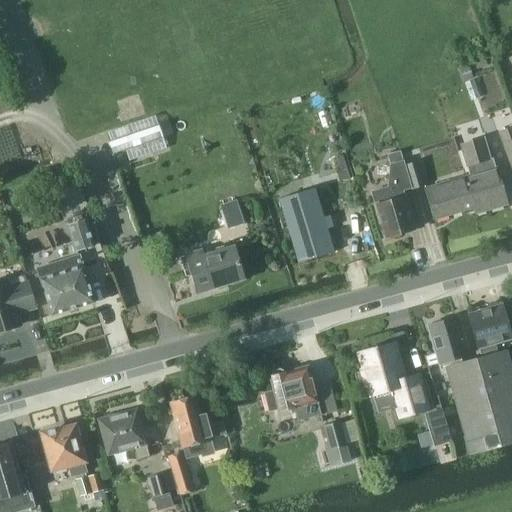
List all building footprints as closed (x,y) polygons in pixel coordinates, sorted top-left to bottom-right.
[(155,116),(107,132),(111,142),(109,142),(113,155),(126,151),(129,161),(166,148),(155,116)] [(475,141),(468,121),(454,126),(461,145),(460,146),(468,167),(475,165),(477,172),(466,175),(476,207),(475,207),(476,213),(507,204),(496,166),(494,158),(491,158),(483,138),(475,141)] [(401,161),(399,151),(388,155),(391,164),(390,164),(389,186),(374,191),(378,205),(376,205),(379,214),(381,214),(388,237),(414,229),(409,214),(412,214),(404,190),(412,188),(412,190),(427,185),(419,161),(406,165),(404,160),(401,161)] [(435,219),(475,207),(476,207),(466,175),(425,187),(435,219)] [(315,188),(279,199),(298,263),(334,252),(315,188)] [(232,209),(238,226),(251,222),(246,205),(232,209)] [(86,219),(66,225),(75,252),(95,246),(86,219)] [(244,279),(234,245),(204,254),(202,249),(186,254),(198,293),(244,279)] [(80,255),(35,268),(38,279),(41,278),(53,316),(95,302),(83,265),(80,255)] [(22,312),(35,308),(25,275),(0,282),(0,331),(20,325),(16,311),(21,309),(22,312)] [(511,367),(507,350),(499,353),(496,343),(511,339),(502,305),(470,314),(482,357),(463,363),(461,356),(469,354),(458,317),(429,325),(441,369),(447,368),(471,455),(511,444),(511,367)] [(371,350),(362,353),(366,368),(363,371),(366,381),(370,382),(373,394),(390,389),(396,392),(400,406),(403,416),(428,409),(425,399),(424,395),(418,375),(404,379),(393,344),(383,347),(381,345),(376,345),(372,347),(371,350)] [(322,415),(309,366),(285,373),(280,369),(273,371),(270,377),(274,392),(267,394),(266,396),(270,409),(272,410),(279,408),(280,412),(291,409),(292,413),(296,412),(299,421),(322,415)] [(332,387),(319,391),(325,413),(338,409),(332,387)] [(172,403),(171,403),(183,448),(186,459),(200,455),(201,457),(214,453),(210,441),(213,440),(206,415),(201,416),(196,396),(187,399),(182,395),(174,397),(172,403)] [(109,456),(136,449),(138,459),(149,455),(147,446),(137,410),(100,420),(109,456)] [(341,421),(324,426),(330,450),(335,465),(350,461),(346,446),(347,445),(342,425),(341,421)] [(86,464),(75,426),(63,429),(63,427),(42,433),(53,473),(86,464)] [(5,445),(0,445),(0,511),(19,511),(36,508),(28,476),(22,478),(12,445),(6,447),(5,445)] [(172,471),(179,490),(180,495),(195,491),(183,451),(168,456),(172,471)] [(81,496),(104,490),(105,489),(100,473),(76,480),(81,496)] [(166,473),(148,478),(153,497),(171,492),(166,473)]
